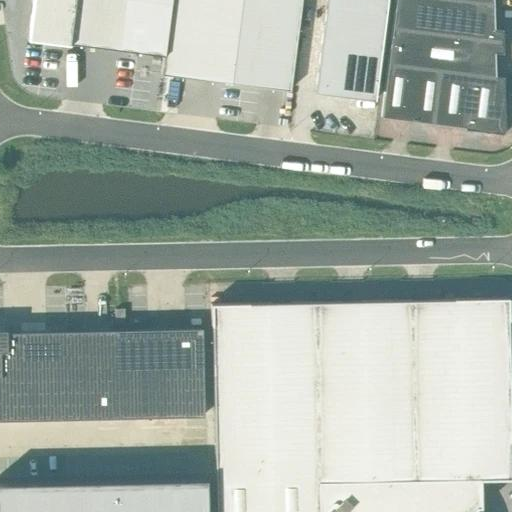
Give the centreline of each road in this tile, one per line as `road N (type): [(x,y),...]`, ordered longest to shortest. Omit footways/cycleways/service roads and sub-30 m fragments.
road 1 (residential): [(511,185),(0,118)]
road 2 (residential): [(0,256),(511,250)]
